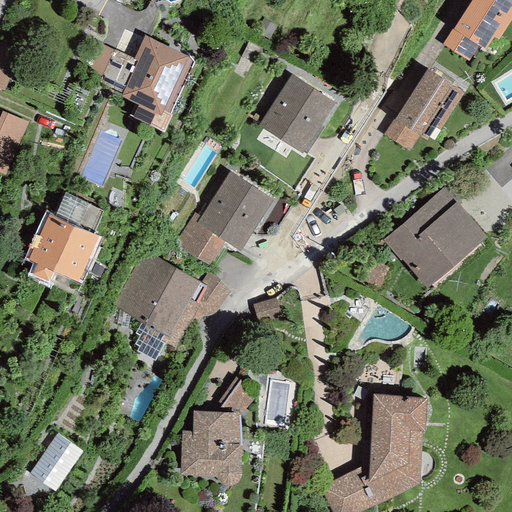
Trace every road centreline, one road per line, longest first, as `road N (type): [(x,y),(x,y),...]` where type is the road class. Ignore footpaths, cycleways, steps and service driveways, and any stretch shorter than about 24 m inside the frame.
road 1 (residential): [(265,278),(511,117)]
road 2 (residential): [(265,278),(102,511)]
